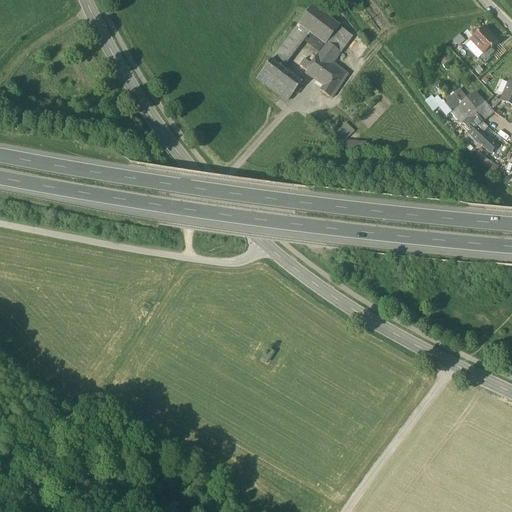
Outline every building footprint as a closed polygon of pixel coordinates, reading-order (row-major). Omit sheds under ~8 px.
[(304,18),(300,23),(307,28),(312,32),(326,44),(327,44),(340,27),(313,7),(304,18)] [(300,23),(272,60),(278,65),(307,28),(300,23)] [(353,37),(340,27),(327,44),(326,44),(320,53),(317,51),(317,52),(315,55),(317,57),(312,65),(308,71),(306,74),(306,75),(318,83),(330,63),(332,65),(353,37)] [(312,32),(307,28),(278,65),(283,69),(304,42),(312,32)] [(483,55),(484,55),(490,49),(491,50),(498,44),(491,37),(483,29),(470,42),(483,55)] [(312,32),(304,42),(317,52),(317,51),(320,53),(326,44),(312,32)] [(465,41),(459,35),(453,41),(458,47),(465,41)] [(483,55),(470,42),(466,46),(479,59),(483,55)] [(480,61),(484,65),(496,54),(491,50),(490,49),(484,55),(483,55),(479,59),(480,61)] [(449,62),(444,56),(440,60),(445,65),(449,62)] [(308,71),(312,65),(304,59),(300,65),(308,71)] [(272,60),(264,71),(294,94),(302,83),(283,69),(278,65),(272,60)] [(320,91),(332,99),(348,76),(332,65),(330,63),(318,83),(323,86),(320,91)] [(288,102),(294,94),(264,71),(257,79),(288,102)] [(504,95),(509,84),(502,81),(497,92),(504,95)] [(501,102),(511,107),(511,84),(509,83),(509,84),(504,95),(501,102)] [(466,120),(467,119),(475,112),(476,111),(476,112),(485,104),(475,93),(467,99),(463,94),(460,90),(451,97),(449,94),(442,100),(452,113),(461,105),(467,114),(463,116),(466,120)] [(433,111),(442,121),(447,117),(434,101),(432,98),(426,102),(433,111)] [(434,101),(447,117),(451,112),(452,113),(442,100),(440,101),(438,98),(434,101)] [(496,98),(489,105),(493,109),(500,102),(496,98)] [(482,123),(494,113),(485,104),(476,112),(476,111),(475,112),(482,123)] [(460,124),(466,120),(463,116),(467,114),(461,105),(452,113),(451,113),(460,124)] [(482,123),(475,112),(467,119),(468,120),(463,124),(469,132),(468,133),(477,142),(478,142),(485,148),(491,153),(497,146),(490,141),(482,134),(475,128),(482,123)] [(354,131),(345,123),(334,135),(343,144),(344,142),(346,141),(354,131)] [(475,128),(482,134),(488,128),(482,123),(475,128)] [(367,143),(346,141),(344,142),(344,149),(358,150),(366,151),(367,143)] [(478,153),(474,157),(493,172),(497,168),(478,153)]
